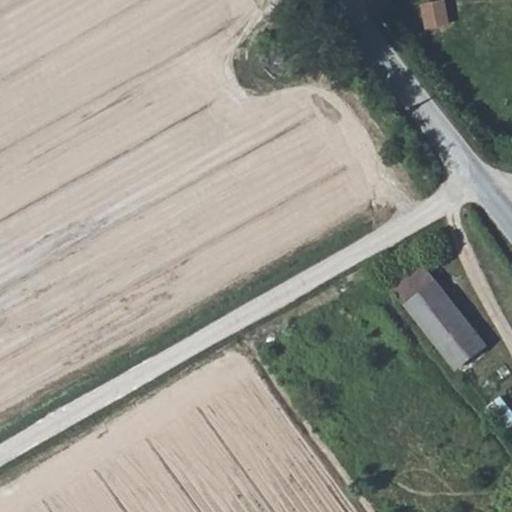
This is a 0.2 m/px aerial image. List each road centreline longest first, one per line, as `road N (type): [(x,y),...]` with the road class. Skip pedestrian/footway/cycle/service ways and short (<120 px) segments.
road 1 (track): [(0,448),(477,177)]
road 2 (unclassified): [(477,177),(339,0)]
